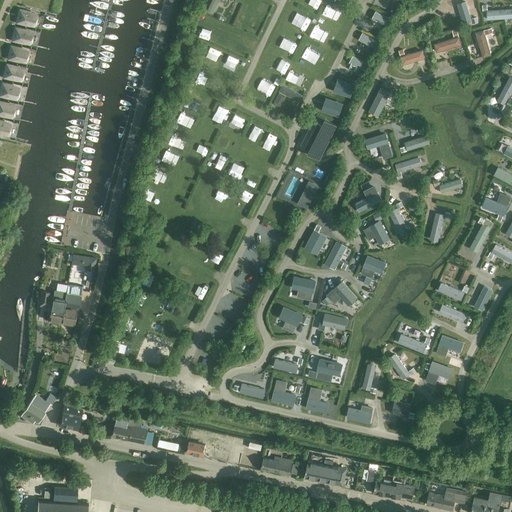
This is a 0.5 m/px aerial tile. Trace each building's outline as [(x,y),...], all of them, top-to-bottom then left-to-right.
[(220,0),(216,12),(223,15),(229,0),(220,0)] [(493,9),(495,23),(511,20),(511,11),(498,13),(498,8),(493,9)] [(29,13),(20,11),(17,23),(27,25),(34,26),(37,16),(29,13)] [(265,33),(271,21),(256,15),(251,26),(265,33)] [(25,31),(15,29),(13,41),(22,43),(30,44),(32,34),(25,31)] [(494,58),(501,57),(498,32),(485,33),(486,40),(491,39),(494,58)] [(366,42),(376,45),(378,38),(368,35),(366,42)] [(250,52),(252,39),(239,36),(236,49),(250,52)] [(469,38),(446,45),(448,53),(472,46),(469,38)] [(21,49),(11,47),(8,59),(18,61),(26,62),(28,52),(21,49)] [(416,66),(435,61),(432,52),(413,57),(416,66)] [(17,67),(7,65),(4,77),(14,79),(21,80),(24,70),(17,67)] [(271,74),(266,81),(279,92),(285,85),(271,74)] [(12,86),(2,84),(0,94),(0,96),(9,98),(17,99),(19,89),(12,86)] [(401,94),(390,90),(381,114),(391,118),(401,94)] [(8,104),(0,102),(0,115),(5,116),(13,117),(15,107),(8,104)] [(314,119),(300,146),(309,150),(307,154),(319,160),(336,126),(324,120),(323,123),(314,119)] [(4,122),(0,121),(0,133),(1,134),(8,135),(11,125),(4,122)] [(262,142),(265,131),(258,129),(255,140),(262,142)] [(414,142),(415,148),(409,149),(410,153),(441,146),(439,136),(414,142)] [(410,174),(434,166),(431,157),(407,165),(410,174)] [(511,182),(511,172),(506,170),(502,178),(511,182)] [(471,191),(471,173),(446,173),(446,181),(444,181),(444,192),(471,191)] [(454,216),(443,214),(437,240),(447,243),(453,218),(460,220),(461,215),(455,213),(454,216)] [(474,246),(486,251),(497,227),(485,222),(474,246)] [(392,226),(373,229),(376,248),(395,244),(392,226)] [(255,268),(266,251),(256,244),(245,262),(255,268)] [(497,255),(511,262),(511,250),(502,245),(497,255)] [(72,261),(71,264),(86,266),(85,269),(95,271),(97,258),(73,254),(72,255),(72,261)] [(66,297),(62,323),(74,325),(77,307),(80,308),(84,286),(68,283),(67,292),(65,291),(64,297),(66,297)] [(332,303),(337,308),(343,303),(357,318),(370,307),(350,283),(336,296),(338,298),(332,303)] [(470,302),(474,293),(448,283),(444,292),(470,302)] [(42,291),(39,306),(51,308),(49,321),(62,323),(66,297),(64,297),(65,292),(65,291),(56,290),(56,291),(55,291),(54,295),(49,294),(50,292),(42,291)] [(444,304),(441,312),(472,324),(475,315),(444,304)] [(338,332),(338,339),(344,339),(345,330),(359,331),(359,325),(352,325),(353,316),(333,315),(332,332),(338,332)] [(318,329),(317,347),(326,347),(327,330),(318,329)] [(407,345),(435,353),(438,343),(409,336),(407,345)] [(440,362),(435,383),(447,386),(449,378),(460,380),(462,374),(457,373),(458,366),(440,362)] [(383,391),(384,366),(373,365),(371,391),(383,391)] [(35,394),(22,415),(31,421),(33,418),(38,422),(50,404),(51,404),(56,397),(50,393),(45,400),(39,397),(35,394)] [(76,403),(65,400),(60,426),(78,429),(82,410),(75,408),(76,403)] [(148,430),(138,428),(136,427),(132,426),(132,429),(126,428),(128,419),(117,416),(113,437),(145,444),(148,430)] [(228,462),(231,448),(233,440),(205,434),(205,437),(207,437),(205,445),(189,442),(187,453),(228,462)] [(159,440),(158,446),(177,451),(179,444),(159,440)] [(289,475),(291,465),(292,460),(275,456),(274,460),(264,458),(262,469),(289,475)] [(309,461),(305,477),(330,482),(335,483),(336,484),(336,483),(341,485),(342,485),(346,468),(332,466),(333,461),(325,459),(324,464),(319,463),(311,462),(311,461),(309,461)] [(18,473),(20,486),(32,484),(31,471),(18,473)] [(40,484),(54,487),(56,476),(45,473),(43,481),(34,479),(32,488),(34,489),(32,495),(38,496),(40,484)] [(411,499),(413,489),(414,486),(403,484),(404,482),(393,479),(393,481),(384,479),(383,483),(377,482),(375,493),(400,498),(400,496),(411,499)] [(38,500),(36,511),(88,511),(89,504),(77,503),(78,488),(54,487),(53,501),(38,500)] [(429,495),(427,505),(428,505),(452,510),(454,501),(457,502),(465,503),(467,493),(456,490),(450,489),(446,488),(444,496),(436,494),(430,493),(429,495)] [(508,511),(509,511),(511,497),(511,496),(490,492),(489,499),(475,496),(471,511),(508,511)]
